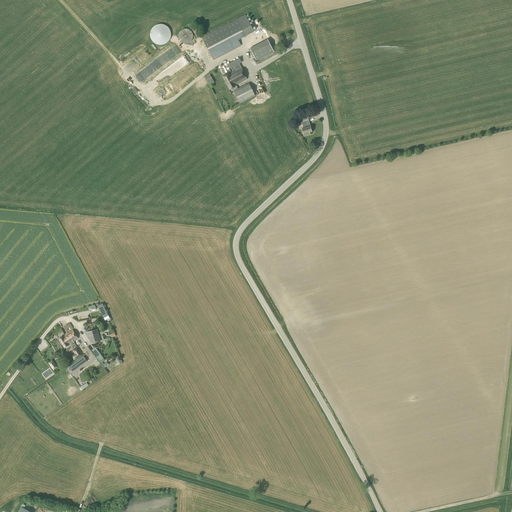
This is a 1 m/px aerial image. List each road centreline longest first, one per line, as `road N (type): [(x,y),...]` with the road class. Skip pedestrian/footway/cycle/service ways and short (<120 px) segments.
road 1 (unclassified): [(379,511),(238,245),(245,226),(327,137),(292,0)]
road 2 (unknown): [(0,398),(57,321),(67,319),(82,333)]
